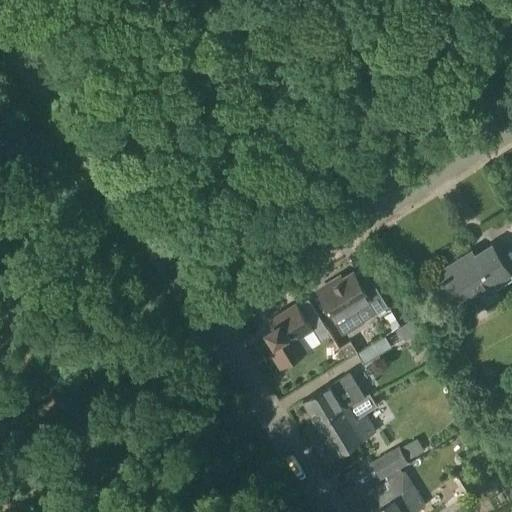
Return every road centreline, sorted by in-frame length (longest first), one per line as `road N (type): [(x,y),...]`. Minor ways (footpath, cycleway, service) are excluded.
road 1 (tertiary): [(208,317),(0,22)]
road 2 (residential): [(511,123),(208,317)]
road 3 (tertiary): [(323,511),(208,317)]
